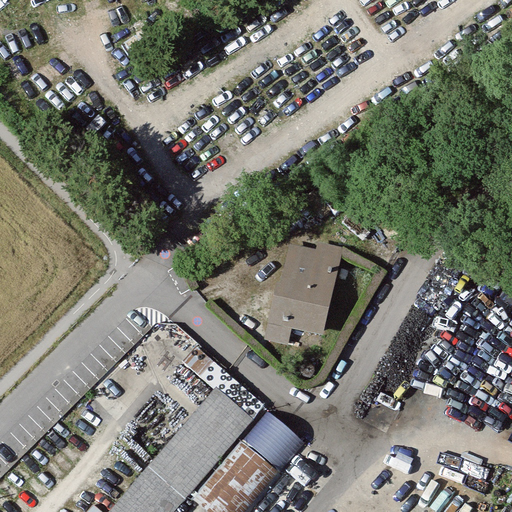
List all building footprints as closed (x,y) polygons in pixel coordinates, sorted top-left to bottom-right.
[(334,247),(330,264),(343,267),(346,251),(334,247)] [(330,264),(300,256),(281,325),(296,329),(325,337),(343,267),(330,264)] [(280,332),(281,335),(294,338),(296,329),(281,325),(280,332)] [(220,392),(115,511),(172,511),(252,420),(220,392)] [(269,410),(196,499),(212,511),(250,511),(308,442),(269,410)]
